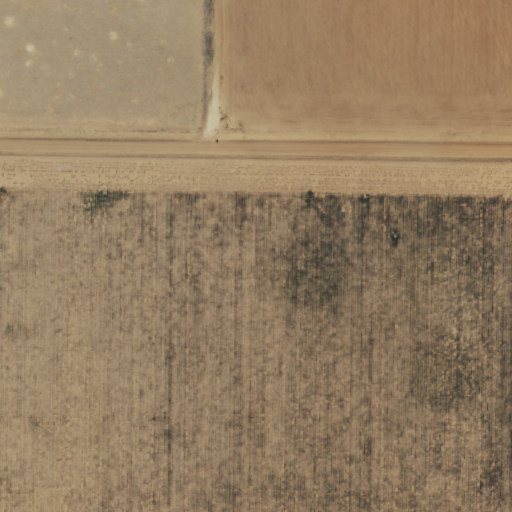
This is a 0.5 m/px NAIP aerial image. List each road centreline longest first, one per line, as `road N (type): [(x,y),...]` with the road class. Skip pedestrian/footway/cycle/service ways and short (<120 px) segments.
road 1 (track): [(511,160),(0,155)]
road 2 (track): [(213,0),(205,155)]
